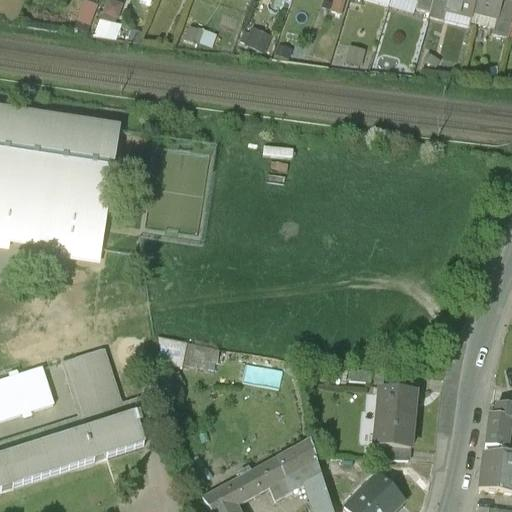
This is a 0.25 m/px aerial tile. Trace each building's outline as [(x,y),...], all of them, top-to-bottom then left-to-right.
[(112,42),(126,5),(112,0),(105,0),(93,35),(112,42)] [(419,0),(419,1),(418,1),(414,12),(429,16),(433,0),(419,0)] [(446,0),(433,0),(429,16),(428,20),(442,24),(445,14),(444,13),(446,0)] [(476,0),(446,0),(444,13),(445,14),(459,17),(460,15),(472,18),(472,15),(476,0)] [(500,0),(476,0),(472,15),(496,20),(500,3),(500,0)] [(511,20),(511,5),(500,3),(496,20),(492,38),(507,41),(511,26),(511,20)] [(115,136),(0,118),(0,238),(65,249),(64,256),(96,261),(115,136)] [(102,353),(83,359),(100,415),(120,409),(102,353)] [(83,359),(60,366),(78,422),(100,415),(83,359)] [(371,377),(349,375),(348,386),(370,388),(371,377)] [(414,398),(391,396),(391,398),(379,397),(374,450),(408,453),(409,453),(409,452),(406,451),(407,436),(410,437),(414,398)] [(78,422),(0,446),(0,493),(143,448),(137,428),(140,427),(138,423),(150,420),(144,401),(120,409),(100,415),(78,422)] [(511,408),(495,408),(494,419),(488,418),(484,449),(506,452),(508,434),(510,423),(511,423),(511,408)] [(237,511),(236,509),(271,491),(276,504),(305,489),(312,511),(329,511),(309,446),(200,503),(206,511),(237,511)] [(408,453),(382,450),(381,465),(408,466),(408,453)] [(511,456),(485,457),(483,476),(480,475),(478,492),(511,497),(511,456)] [(378,479),(343,511),(395,511),(401,507),(402,507),(389,493),(391,492),(378,479)]
